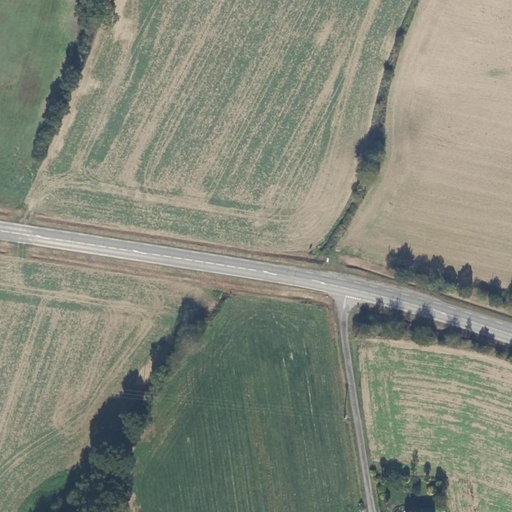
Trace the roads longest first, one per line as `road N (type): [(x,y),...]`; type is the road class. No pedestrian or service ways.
road 1 (primary): [(348,288),(0,231)]
road 2 (unclassified): [(372,511),(343,328),(348,288)]
road 3 (primary): [(511,334),(348,288)]
